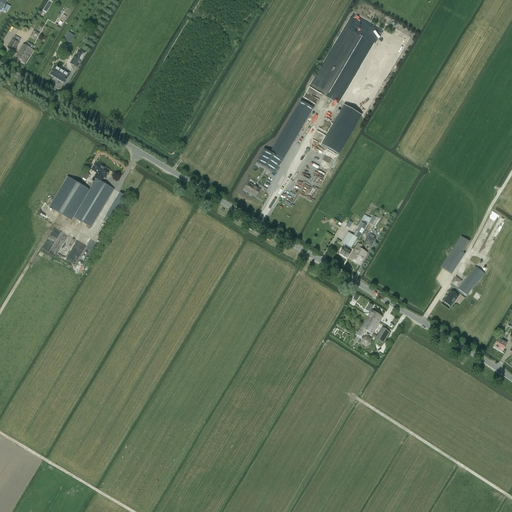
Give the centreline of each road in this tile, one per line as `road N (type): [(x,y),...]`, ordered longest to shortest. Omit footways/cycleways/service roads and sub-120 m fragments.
road 1 (tertiary): [(511,379),(0,64)]
road 2 (unknown): [(257,223),(370,50)]
